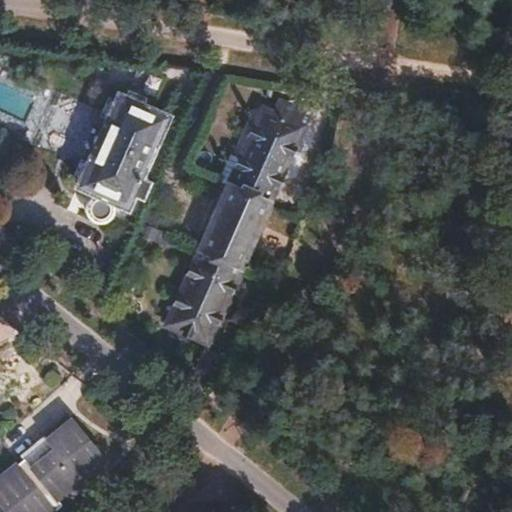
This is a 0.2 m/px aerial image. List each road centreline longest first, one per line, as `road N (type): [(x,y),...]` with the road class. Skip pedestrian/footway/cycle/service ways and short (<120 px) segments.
road 1 (unknown): [(151,511),(286,342),(334,246),(386,61),(390,0)]
road 2 (residential): [(511,81),(0,6)]
road 3 (residential): [(0,270),(305,511)]
